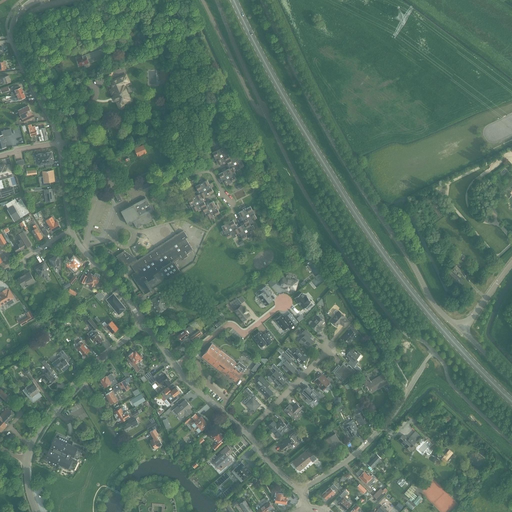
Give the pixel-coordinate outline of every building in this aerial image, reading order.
[(150,38),(147,29),(139,31),(142,41),(150,38)] [(82,56),(77,58),(79,65),(84,64),(85,67),(89,66),(88,63),(98,60),(106,57),(104,48),(82,55),(82,56)] [(0,79),(2,79),(4,84),(11,81),(8,75),(3,76),(3,75),(0,76),(0,79)] [(128,94),(126,95),(121,85),(128,82),(126,75),(110,82),(113,88),(110,90),(112,94),(114,93),(115,96),(114,96),(113,97),(114,99),(115,100),(116,99),(117,100),(116,101),(119,107),(120,108),(121,108),(123,108),(123,106),(123,105),(123,104),(131,100),(128,94)] [(10,94),(11,96),(17,94),(17,95),(23,92),(21,87),(20,87),(19,86),(15,87),(15,90),(15,92),(10,94)] [(25,97),(23,92),(17,95),(17,94),(11,96),(11,97),(12,100),(15,101),(19,100),(22,98),(23,99),(25,98),(25,97)] [(21,117),(24,122),(34,118),(28,105),(18,110),(21,117)] [(38,126),(35,127),(35,126),(32,126),(28,127),(31,136),(37,134),(41,133),(41,136),(39,136),(40,141),(48,139),(45,127),(39,129),(38,126)] [(2,135),(0,135),(0,148),(6,147),(5,142),(4,139),(3,137),(12,135),(10,129),(1,131),(2,135)] [(147,153),(143,145),(134,149),(138,156),(147,153)] [(216,151),(212,153),(214,157),(215,157),(216,159),(216,160),(217,160),(219,164),(223,162),(226,160),(227,162),(228,164),(230,163),(232,167),(228,169),(226,170),(223,172),(222,172),(219,174),(221,178),(219,179),(221,183),(223,182),(225,186),(229,184),(230,185),(233,184),(232,182),(233,182),(236,180),(234,175),(236,174),(234,171),(236,170),(237,172),(241,170),(240,168),(244,166),(242,162),(244,161),(242,157),(240,158),(238,154),(234,156),(233,156),(233,154),(230,156),(229,156),(228,154),(230,153),(228,150),(226,151),(224,147),(220,149),(219,147),(215,149),(216,151)] [(39,165),(46,164),(46,168),(52,167),(51,164),(53,163),(52,153),(37,155),(39,165)] [(5,165),(0,166),(0,179),(0,180),(7,178),(6,175),(11,173),(9,165),(5,166),(5,165)] [(40,182),(42,182),(43,185),(49,184),(49,181),(54,181),(53,170),(43,171),(43,177),(39,178),(40,182)] [(203,182),(202,180),(198,182),(199,184),(196,186),(200,194),(195,196),(194,194),(191,196),(192,198),(188,200),(190,204),(188,205),(190,208),(192,207),(194,211),(197,210),(198,212),(202,210),(201,208),(202,207),(204,211),(202,212),(204,216),(206,215),(208,219),(220,213),(218,209),(220,208),(218,204),(216,205),(213,201),(206,205),(204,201),(202,202),(200,199),(214,192),(212,188),(214,187),(212,183),(210,184),(207,180),(203,182)] [(119,194),(132,187),(141,190),(151,185),(149,182),(141,186),(132,183),(114,192),(119,202),(122,200),(119,194)] [(0,192),(0,193),(1,198),(15,193),(14,188),(0,193),(0,192)] [(44,189),(45,202),(54,200),(53,188),(44,189)] [(123,210),(130,223),(133,221),(136,228),(153,219),(149,213),(153,211),(146,198),(123,210)] [(29,212),(21,200),(17,203),(15,199),(6,204),(9,209),(14,206),(20,217),(29,212)] [(232,236),(233,238),(236,236),(235,234),(239,232),(243,239),(247,237),(248,239),(252,237),(251,235),(255,233),(253,229),(255,228),(253,225),(251,226),(250,224),(253,222),(252,220),(257,218),(254,214),(256,213),(254,209),(252,210),(250,206),(246,209),(245,206),(242,208),(243,210),(239,213),(246,226),(242,228),(241,226),(237,228),(233,220),(222,226),(224,230),(222,231),(223,235),(226,234),(228,238),(232,236)] [(41,210),(33,214),(35,219),(43,215),(41,210)] [(51,229),(53,231),(60,226),(57,221),(55,222),(52,217),(46,220),(49,226),(47,227),(48,230),(51,229)] [(25,227),(24,228),(25,230),(29,228),(26,223),(24,220),(22,222),(19,224),(21,227),(24,225),(25,227)] [(1,231),(11,249),(14,247),(17,252),(24,248),(24,249),(31,245),(23,231),(16,235),(20,243),(14,247),(6,233),(9,231),(8,228),(1,231)] [(38,241),(43,237),(37,228),(34,229),(32,231),(38,241)] [(183,231),(166,242),(137,260),(124,251),(116,256),(120,262),(122,261),(126,267),(130,265),(135,272),(131,275),(144,295),(150,291),(144,282),(146,280),(147,282),(154,278),(152,276),(161,271),(167,280),(180,272),(173,263),(180,259),(181,261),(187,257),(186,255),(193,251),(185,239),(187,238),(183,231)] [(58,257),(58,253),(49,259),(54,267),(58,267),(58,269),(62,269),(62,257),(58,257)] [(77,271),(75,269),(80,264),(73,257),(68,263),(71,266),(69,268),(74,273),(77,271)] [(47,267),(44,262),(39,265),(39,267),(35,269),(37,273),(39,273),(41,276),(42,275),(44,278),(48,275),(46,272),(48,271),(46,268),(47,267)] [(455,265),(447,275),(450,278),(448,280),(449,281),(451,283),(453,281),(460,286),(464,281),(460,278),(462,276),(457,272),(460,269),(455,265)] [(27,284),(28,285),(35,281),(29,272),(17,278),(22,287),(27,284)] [(83,274),(79,281),(84,283),(86,279),(88,280),(87,283),(94,286),(96,282),(97,282),(99,278),(98,277),(99,275),(95,273),(94,275),(89,273),(87,276),(83,274)] [(283,277),(281,286),(285,287),(285,288),(285,289),(288,290),(289,289),(289,288),(295,290),(298,281),(290,279),(291,276),(287,275),(286,278),(283,277)] [(75,276),(70,281),(73,284),(78,278),(75,276)] [(262,292),(258,296),(265,306),(273,300),(269,296),(272,293),(266,286),(260,291),(261,291),(262,292)] [(0,305),(3,304),(2,303),(5,301),(6,303),(12,299),(12,298),(13,297),(9,290),(8,291),(6,289),(2,291),(3,292),(1,293),(1,295),(0,295),(0,305)] [(301,292),(295,298),(303,309),(304,308),(306,311),(315,304),(312,300),(311,301),(306,295),(305,297),(301,292)] [(107,300),(116,311),(119,314),(121,312),(125,309),(119,302),(118,302),(117,301),(118,300),(113,294),(107,300)] [(166,308),(169,306),(163,296),(162,297),(161,296),(159,297),(160,298),(158,300),(156,297),(149,301),(150,303),(150,304),(151,305),(152,305),(157,313),(157,314),(157,315),(159,316),(161,314),(159,312),(166,308)] [(237,298),(229,302),(236,310),(235,311),(243,321),(249,315),(247,312),(248,311),(245,308),(244,309),(242,307),(241,306),(240,305),(242,303),(237,298)] [(340,323),(344,327),(349,321),(344,318),(345,317),(338,311),(337,310),(335,310),(334,312),(334,313),(335,314),(330,321),(337,326),(340,323)] [(28,317),(20,322),(22,326),(34,318),(30,312),(26,314),(28,317)] [(320,326),(324,321),(321,319),(323,317),(320,314),(318,316),(313,322),(311,321),(310,321),(309,322),(309,323),(311,325),(310,325),(316,330),(318,332),(322,327),(320,326)] [(294,324),(287,316),(285,318),(282,315),(275,320),(283,330),(287,326),(289,328),(294,324)] [(90,318),(86,321),(93,329),(88,334),(91,337),(90,338),(93,341),(96,344),(97,344),(98,345),(102,341),(101,340),(103,339),(95,329),(97,327),(90,318)] [(110,330),(112,333),(118,328),(112,321),(107,324),(105,321),(102,323),(109,331),(110,330)] [(345,340),(348,343),(358,332),(354,325),(353,326),(351,324),(347,329),(349,331),(343,337),(346,340),(345,340)] [(177,335),(181,340),(188,335),(189,336),(196,331),(194,328),(193,327),(192,327),(191,326),(190,326),(189,327),(188,327),(185,330),(184,329),(177,335)] [(199,329),(196,331),(189,336),(192,340),(202,333),(199,329)] [(303,341),(309,346),(314,341),(308,336),(310,334),(305,330),(300,335),(303,337),(299,341),(302,344),(303,341)] [(260,332),(253,337),(261,347),(265,343),(267,346),(272,341),(270,339),(273,337),(269,331),(266,334),(265,333),(263,335),(260,332)] [(87,353),(87,352),(89,350),(81,340),(79,342),(81,345),(77,348),(83,355),(84,355),(84,356),(87,353)] [(212,343),(202,356),(220,371),(222,372),(226,375),(226,374),(235,381),(246,367),(238,361),(237,363),(212,343)] [(288,348),(285,352),(292,359),(294,357),(300,363),(303,360),(304,361),(304,360),(308,356),(304,353),(302,354),(298,350),(294,354),(288,348)] [(359,361),(356,359),(360,354),(358,352),(357,353),(352,349),(347,355),(352,359),(349,363),(354,367),(359,361)] [(63,371),(69,365),(66,360),(68,358),(62,350),(58,353),(61,356),(52,363),(56,368),(60,373),(63,370),(63,371)] [(129,364),(132,367),(133,366),(137,372),(141,369),(135,363),(139,360),(139,361),(142,359),(141,358),(143,357),(141,353),(139,355),(136,351),(133,353),(133,352),(129,355),(131,357),(128,360),(130,363),(129,364)] [(286,360),(280,366),(289,375),(296,369),(289,363),(292,360),(284,353),(282,356),(286,360)] [(48,385),(55,379),(50,373),(52,370),(44,360),(42,362),(49,371),(41,377),(48,385)] [(254,372),(260,364),(257,362),(251,369),(254,372)] [(279,386),(285,379),(276,371),(278,369),(273,364),(271,366),(276,371),(270,376),(268,376),(267,376),(267,379),(271,382),(273,380),(279,386)] [(340,378),(343,381),(351,371),(352,372),(354,370),(348,364),(346,367),(343,364),(341,367),(338,365),(332,372),(335,374),(335,373),(336,375),(336,376),(337,377),(337,378),(338,378),(339,377),(340,378)] [(28,370),(25,372),(32,381),(35,378),(28,370)] [(144,382),(152,376),(149,372),(141,378),(144,382)] [(107,377),(106,376),(104,377),(102,377),(101,378),(101,380),(105,387),(109,384),(111,386),(117,382),(111,373),(107,377)] [(155,375),(148,380),(152,385),(156,381),(160,386),(162,385),(163,384),(165,387),(171,382),(169,380),(169,379),(165,374),(159,379),(155,375)] [(368,385),(372,391),(387,382),(382,374),(371,381),(368,377),(365,378),(367,380),(364,382),(366,386),(368,385)] [(329,383),(331,384),(334,381),(329,376),(326,379),(321,375),(318,378),(318,377),(315,381),(320,386),(319,386),(323,390),(327,386),(326,386),(329,383)] [(260,376),(257,379),(263,385),(259,389),(267,398),(270,395),(269,394),(272,392),(267,386),(269,384),(260,376)] [(124,380),(114,386),(116,389),(120,386),(122,389),(123,392),(129,388),(124,380)] [(25,388),(23,390),(32,402),(34,400),(35,401),(39,398),(39,397),(41,395),(38,392),(40,391),(32,381),(33,383),(26,389),(25,388)] [(324,396),(321,393),(320,394),(316,390),(314,392),(308,386),(302,392),(307,398),(306,400),(309,403),(317,395),(318,397),(321,399),(324,396)] [(179,396),(177,394),(180,392),(176,388),(171,391),(168,387),(161,392),(167,399),(164,401),(168,405),(170,403),(179,396)] [(112,391),(106,395),(111,403),(117,400),(118,400),(120,399),(118,395),(116,392),(114,390),(112,391)] [(132,400),(136,406),(144,401),(140,395),(132,400)] [(249,411),(252,414),(261,405),(253,397),(250,399),(248,397),(243,403),(250,410),(249,411)] [(181,416),(184,414),(187,416),(192,411),(190,408),(192,407),(185,400),(175,409),(181,416)] [(360,412),(355,415),(361,425),(369,420),(365,415),(368,413),(361,402),(356,406),(360,412)] [(293,408),(290,405),(284,410),(293,418),(298,413),(298,412),(301,409),(303,411),(306,408),(303,405),(301,408),(297,404),(293,408)] [(124,413),(123,411),(125,410),(123,407),(121,408),(114,412),(118,417),(124,413)] [(7,425),(5,423),(14,413),(10,410),(7,408),(0,415),(0,431),(1,432),(7,425)] [(131,414),(133,417),(140,414),(139,413),(142,412),(140,409),(138,411),(137,410),(131,414)] [(127,418),(130,417),(127,412),(124,413),(118,417),(121,422),(127,418)] [(191,425),(194,428),(195,430),(196,430),(199,433),(202,430),(208,425),(201,416),(199,418),(195,414),(192,417),(195,421),(194,422),(191,425)] [(124,429),(125,431),(126,431),(135,426),(136,426),(138,425),(138,424),(139,424),(135,418),(123,425),(124,428),(124,429)] [(286,426),(285,425),(286,424),(281,420),(277,424),(273,421),(268,427),(276,435),(279,437),(284,432),(283,431),(287,427),(286,426)] [(356,433),(353,428),(356,426),(352,420),(347,423),(349,425),(345,428),(344,427),(343,428),(345,433),(346,432),(349,437),(356,433)] [(155,421),(147,426),(149,430),(157,425),(155,421)] [(294,428),(292,429),(293,430),(288,434),(290,437),(280,445),(285,451),(294,443),(297,440),(295,437),(297,436),(294,433),(297,431),(294,428)] [(159,447),(159,446),(162,444),(157,436),(158,435),(155,429),(150,432),(154,438),(151,441),(153,444),(151,446),(153,449),(155,448),(156,447),(157,448),(159,447)] [(218,429),(211,436),(218,442),(213,447),(216,450),(223,443),(220,440),(225,435),(218,429)] [(421,436),(415,431),(408,439),(403,435),(398,440),(406,448),(406,447),(410,451),(412,451),(414,450),(415,449),(415,447),(415,445),(413,444),(416,442),(421,436)] [(325,440),(332,451),(341,445),(335,434),(325,440)] [(50,449),(46,457),(49,458),(48,461),(52,463),(56,465),(57,462),(74,470),(78,461),(77,461),(79,458),(83,450),(80,449),(81,446),(73,442),(72,445),(67,442),(68,440),(59,436),(58,438),(55,437),(51,446),(52,446),(51,449),(50,449)] [(215,454),(211,458),(220,469),(226,463),(227,465),(232,461),(228,456),(227,455),(231,451),(227,446),(220,452),(221,453),(217,456),(215,454)] [(447,461),(453,453),(452,452),(450,450),(449,449),(442,457),(447,461)] [(305,452),(291,464),(294,468),(296,466),(300,470),(304,467),(303,466),(311,460),(312,461),(316,458),(309,450),(306,453),(305,452)] [(367,464),(372,468),(381,458),(376,454),(367,464)] [(234,469),(243,480),(251,473),(242,462),(234,469)] [(359,476),(359,477),(369,486),(374,480),(369,475),(368,476),(364,471),(362,474),(361,474),(359,475),(359,476)] [(223,475),(217,480),(221,484),(229,476),(226,472),(223,475)] [(402,477),(397,482),(402,486),(406,482),(402,477)] [(415,485),(413,483),(404,493),(414,501),(413,502),(417,505),(423,498),(419,495),(417,497),(413,493),(417,488),(415,485)] [(335,493),(334,492),(338,489),(333,484),(330,487),(322,495),(326,500),(332,495),(333,496),(335,493)] [(285,496),(285,494),(277,493),(278,487),(272,487),(271,491),(276,491),(275,502),(286,504),(287,499),(287,497),(285,496)] [(380,488),(373,495),(378,500),(379,501),(384,496),(386,494),(380,488)] [(343,499),(338,504),(342,508),(341,509),(343,511),(344,510),(345,511),(350,504),(348,502),(349,500),(347,498),(345,497),(348,494),(344,491),(340,496),(343,499)] [(245,511),(253,511),(245,500),(246,500),(244,497),(243,498),(245,501),(240,504),(245,511)] [(267,511),(272,507),(269,502),(261,508),(259,505),(258,505),(256,506),(256,507),(258,510),(257,510),(258,511),(267,511)] [(399,502),(394,507),(399,511),(403,506),(399,502)] [(152,503),(151,511),(164,511),(165,503),(152,503)]
